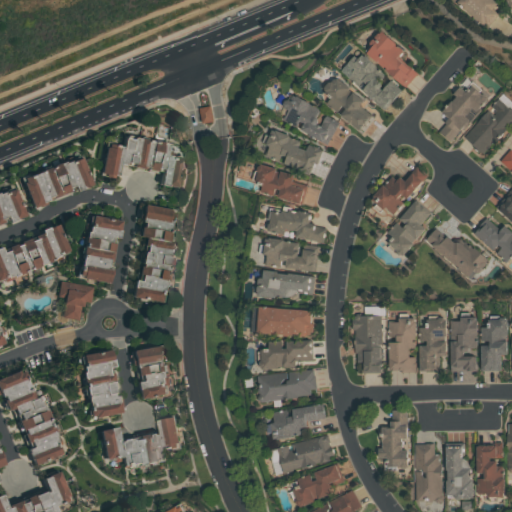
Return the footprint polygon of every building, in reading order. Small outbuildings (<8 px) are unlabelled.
[(459,1),(459,0),(494,0),(497,2),(492,7),(499,14),(492,22),(490,21),(488,22),(486,20),(483,23),(459,1)] [(418,72),(406,86),(367,52),(373,45),(371,43),(371,41),(374,37),(375,37),(376,35),(379,32),(380,32),(382,30),(398,45),(399,44),(401,45),(400,46),(404,50),(398,56),(409,67),(410,65),(418,72)] [(349,62),(355,55),(359,58),(363,53),(380,68),(380,67),(382,69),(381,69),(386,74),(381,79),(382,81),(383,83),(382,84),(380,87),(383,89),(392,80),(402,89),(385,109),(355,82),(355,83),(353,82),(354,81),(348,75),(355,68),(349,62)] [(338,76),(365,99),(361,105),(373,115),(361,130),(333,107),(332,108),(331,106),(331,105),(327,102),(331,97),(328,95),(328,94),(326,91),(327,91),(326,89),(325,86),(329,81),(332,80),(334,78),(337,78),(338,76)] [(473,84),(483,93),(485,93),(489,96),(483,102),(482,102),(478,106),(480,108),(469,121),(470,122),(467,124),(465,122),(451,138),(442,130),(448,123),(446,121),(451,116),(444,110),(448,105),(447,104),(448,103),(449,104),(457,95),(454,93),(461,85),(467,90),(467,89),(469,86),(470,87),(473,84)] [(279,114),(285,105),(284,102),(286,99),(289,98),(290,99),(294,92),(310,101),(310,102),(313,105),(314,104),(316,104),(315,105),(321,109),(317,116),(318,117),(319,119),(319,121),(318,123),(321,125),(327,115),(332,117),(336,119),(335,119),(339,122),(327,142),(297,125),(296,126),(284,119),(285,118),(279,114)] [(511,108),(511,121),(502,133),(503,134),(500,137),(499,136),(484,153),(464,136),(488,107),(495,113),(497,110),(492,105),(499,97),(511,108)] [(215,119),(202,122),(199,107),(212,104),(215,119)] [(299,146),(306,149),(308,143),(313,145),(314,144),(320,146),(319,147),(323,149),(318,163),(315,162),(311,172),(285,162),(287,156),(282,154),(280,160),(275,158),(275,159),(273,158),(274,157),(266,154),(268,149),(268,150),(270,145),(267,143),(268,141),(267,141),(273,127),(291,134),(290,135),(301,140),(299,146)] [(166,154),(171,155),(170,156),(182,158),(176,187),(167,186),(159,185),(161,171),(155,170),(155,171),(147,170),(147,167),(143,166),(142,168),(132,166),(132,165),(118,163),(116,175),(115,175),(115,178),(105,176),(106,173),(100,172),(104,147),(106,147),(107,143),(116,145),(115,146),(122,147),(124,136),(126,136),(126,138),(132,139),(133,137),(156,141),(156,140),(168,143),(166,154)] [(511,169),(500,160),(511,147),(511,148),(511,169)] [(80,156),(91,184),(83,187),(75,191),(73,185),(67,187),(68,190),(51,197),(49,197),(48,196),(46,197),(48,200),(45,201),(46,203),(39,206),(38,204),(32,207),(22,183),(24,182),(23,178),(24,177),(24,175),(27,174),(27,176),(42,170),(42,169),(64,160),(64,161),(70,159),(70,160),(80,156)] [(307,184),(302,201),(300,201),(300,202),(279,195),(281,188),(276,187),(274,194),(269,193),(269,194),(265,193),(265,192),(261,191),(263,184),(256,182),(259,171),(258,168),(259,165),(261,164),(262,162),(277,167),(277,170),(281,171),(282,169),(295,173),(293,180),(307,184)] [(428,174),(407,198),(403,193),(399,197),(404,202),(394,212),(387,206),(384,209),(372,198),(374,196),(374,195),(384,184),(385,185),(388,182),(387,181),(388,179),(389,180),(393,175),(397,179),(400,176),(405,180),(417,165),(428,174)] [(511,185),(511,218),(499,207),(506,200),(505,199),(511,192),(508,190),(511,185)] [(12,189),(23,214),(9,221),(7,217),(0,220),(1,221),(0,221),(0,192),(2,192),(3,193),(12,189)] [(420,223),(425,228),(413,241),(414,242),(403,255),(400,254),(397,252),(397,249),(389,242),(392,239),(390,238),(393,236),(388,231),(397,221),(403,227),(407,223),(401,217),(417,199),(430,211),(420,223)] [(143,204),(169,209),(168,211),(170,212),(167,228),(169,229),(169,232),(170,232),(168,240),(174,241),(172,252),(171,252),(170,256),(168,265),(169,265),(168,268),(167,271),(168,271),(168,274),(169,274),(168,281),(166,280),(165,285),(168,285),(166,292),(161,291),(159,301),(131,296),(133,287),(132,287),(133,279),(139,281),(141,274),(137,274),(139,265),(141,266),(141,263),(140,263),(142,251),(145,251),(146,246),(142,245),(144,237),(138,236),(139,226),(142,226),(143,221),(140,221),(143,204)] [(299,209),(312,212),(310,221),(317,223),(317,225),(328,227),(325,242),(296,236),(297,231),(286,229),(286,234),(269,230),(268,228),(269,223),(271,221),(274,207),(283,209),(284,205),(292,206),(291,209),(299,210),(299,209)] [(92,215),(120,220),(118,230),(119,230),(117,238),(111,236),(110,242),(113,243),(110,261),(109,261),(108,265),(111,266),(110,268),(112,269),(111,276),(109,276),(107,282),(75,277),(77,269),(79,269),(80,260),(81,253),(80,253),(80,249),(82,250),(83,243),(82,243),(84,236),(85,236),(86,232),(84,231),(85,223),(90,224),(92,215)] [(498,232),(505,224),(511,229),(511,256),(507,261),(497,252),(502,246),(499,243),(493,250),(475,232),(483,224),(484,225),(487,222),(498,232)] [(67,250),(57,254),(58,255),(57,256),(58,259),(53,261),(53,259),(45,263),(44,262),(39,264),(39,266),(31,269),(31,268),(25,270),(26,271),(17,275),(17,274),(12,276),(12,278),(4,282),(3,277),(0,278),(0,248),(2,252),(8,250),(7,247),(14,244),(15,246),(20,243),(20,241),(28,238),(29,241),(34,238),(33,235),(41,232),(40,229),(47,226),(48,227),(56,224),(67,250)] [(436,227),(446,236),(448,234),(455,241),(461,241),(463,238),(470,244),(470,243),(472,245),(472,246),(474,248),(475,247),(489,258),(487,261),(487,263),(484,266),(482,267),(482,269),(479,271),(477,272),(471,278),(470,276),(469,277),(426,239),(436,227)] [(266,235),(285,238),(285,239),(288,240),(288,239),(291,239),(291,240),(300,241),(298,249),(299,250),(298,255),(303,255),(304,243),(320,245),(317,270),(286,265),(287,261),(282,260),(282,266),(266,264),(267,254),(264,253),(265,243),(264,243),(265,239),(266,239),(266,235)] [(316,275),(313,294),(297,292),(295,294),(293,295),(291,295),(288,296),(287,296),(282,296),(281,297),(279,297),(279,295),(277,295),(276,297),(258,294),(259,291),(257,289),(258,285),(259,284),(259,283),(259,282),(259,278),(261,276),(263,276),(264,268),(280,270),(279,271),(289,273),(289,272),(316,275)] [(60,281),(92,286),(89,301),(83,300),(82,306),(80,306),(78,318),(62,316),(64,303),(63,303),(64,298),(57,296),(60,281)] [(260,305),(265,306),(265,305),(268,305),(267,306),(313,309),(312,322),(315,322),(314,334),(305,333),(305,335),(289,334),(289,335),(284,334),(284,333),(258,331),(260,305)] [(381,343),(381,359),(383,359),(383,370),(382,370),(382,372),(363,372),(363,361),(357,361),(357,352),(356,352),(356,343),(355,343),(354,338),(356,338),(355,328),(353,328),(353,318),(355,318),(355,316),(355,314),(357,313),(359,313),(360,314),(382,314),(382,343),(381,343)] [(438,315),(439,316),(443,316),(445,317),(446,317),(447,354),(440,354),(440,370),(422,370),(421,345),(428,345),(428,339),(421,339),(421,327),(427,326),(427,322),(429,322),(429,315),(438,315)] [(461,316),(477,315),(477,319),(478,319),(478,334),(477,334),(477,338),(478,338),(478,341),(478,344),(477,344),(477,346),(469,346),(469,347),(468,349),(468,350),(466,351),(465,351),(463,351),(463,355),(476,355),(476,370),(452,370),(451,340),(457,340),(457,334),(452,334),(452,319),(461,319),(461,316)] [(399,317),(415,316),(415,320),(417,320),(417,335),(415,335),(415,339),(416,339),(416,342),(415,342),(415,347),(410,347),(410,356),(416,356),(416,371),(402,371),(402,369),(390,369),(390,348),(389,348),(389,345),(391,345),(391,340),(396,340),(396,335),(389,335),(388,321),(399,321),(399,317)] [(500,318),(502,316),(505,316),(507,318),(508,318),(508,354),(502,354),(502,370),(481,370),(481,344),(490,344),(490,340),(481,340),(481,334),(482,334),(482,326),(492,326),(492,318),(500,318)] [(314,338),(314,360),(297,360),(297,367),(284,367),(284,365),(279,365),(279,368),(262,368),(260,365),(260,361),(262,359),(262,348),(265,348),(265,347),(270,347),(270,340),(283,340),(283,346),(287,346),(287,339),(303,339),(303,338),(314,338)] [(157,345),(159,352),(163,352),(164,361),(166,361),(168,370),(167,370),(167,376),(169,376),(170,383),(166,384),(168,393),(139,398),(136,382),(141,380),(140,374),(137,375),(134,364),(132,364),(130,356),(133,356),(132,350),(157,345)] [(81,354),(109,349),(111,359),(112,358),(113,366),(108,367),(109,372),(111,372),(113,381),(112,381),(114,392),(113,393),(114,395),(117,395),(120,412),(94,417),(93,415),(89,416),(81,370),(79,371),(78,364),(82,363),(81,354)] [(311,394),(298,395),(298,397),(266,400),(265,401),(261,401),(259,399),(258,397),(258,396),(260,393),(260,391),(258,391),(258,387),(259,387),(257,375),(314,368),(315,374),(316,374),(317,388),(311,388),(311,394)] [(34,465),(27,449),(33,447),(30,440),(27,442),(24,434),(26,433),(23,428),(21,429),(20,427),(19,428),(17,422),(18,421),(17,420),(19,420),(13,407),(7,410),(2,399),(5,398),(3,394),(1,395),(0,393),(0,377),(18,370),(19,372),(23,371),(26,379),(29,387),(30,387),(31,390),(33,389),(36,396),(37,396),(41,404),(43,403),(45,409),(46,408),(50,416),(48,417),(51,424),(52,423),(55,430),(54,431),(56,437),(55,437),(57,443),(55,443),(60,454),(34,465)] [(293,408),(324,403),(326,417),(307,419),(308,426),(303,427),(304,433),(277,439),(277,437),(273,438),(271,422),(275,421),(274,411),(280,410),(280,409),(283,409),(283,410),(288,409),(289,415),(294,414),(293,408)] [(402,437),(402,440),(403,440),(403,447),(402,447),(402,449),(408,449),(408,465),(407,467),(402,467),(401,465),(398,465),(398,469),(385,469),(385,457),(379,457),(378,447),(382,446),(382,441),(381,441),(381,426),(392,425),(392,421),(394,421),(394,410),(407,410),(407,437),(402,437)] [(138,434),(149,433),(159,431),(159,433),(161,433),(159,419),(175,416),(180,446),(174,448),(174,446),(164,448),(166,459),(148,462),(149,464),(144,464),(144,463),(137,464),(137,466),(129,467),(126,467),(123,467),(122,460),(113,462),(113,458),(104,459),(99,429),(116,426),(119,441),(121,440),(121,439),(133,437),(133,439),(138,438),(138,434)] [(292,443),(329,433),(332,447),(333,447),(334,451),(334,452),(334,454),(329,455),(330,459),(322,461),(322,460),(316,462),(316,463),(313,464),(313,465),(309,466),(309,465),(284,471),(282,466),(281,464),(280,460),(281,459),(277,447),(288,444),(290,450),(292,449),(293,450),(294,450),(292,443)] [(416,443),(426,443),(426,442),(435,442),(435,453),(441,453),(441,463),(442,463),(442,472),(443,472),(443,474),(442,475),(443,499),(441,502),(437,502),(435,500),(417,500),(416,443)] [(446,442),(465,442),(466,447),(465,447),(465,450),(463,450),(463,456),(469,462),(470,464),(470,467),(471,467),(471,472),(472,472),(472,475),(472,478),(473,478),(474,497),(471,497),(469,498),(465,498),(464,497),(463,497),(461,498),(457,498),(456,497),(456,494),(447,494),(446,442)] [(490,456),(490,460),(497,460),(497,465),(503,465),(503,471),(504,471),(504,473),(504,477),(505,477),(505,496),(488,496),(488,492),(478,492),(477,477),(484,477),(484,472),(477,472),(477,442),(503,442),(503,456),(490,456)] [(337,462),(340,472),(343,471),(346,480),(331,486),(333,492),(320,497),(319,496),(315,498),(316,500),(300,506),(300,505),(298,504),(296,501),(296,500),(297,497),(294,487),(296,486),(296,485),(301,484),(301,485),(303,484),(300,477),(303,476),(303,475),(305,474),(305,475),(311,473),(313,479),(317,478),(314,471),(337,462)] [(58,472),(67,495),(65,496),(67,500),(62,502),(62,501),(53,504),(56,511),(0,511),(0,494),(1,494),(7,507),(9,507),(8,505),(20,499),(22,502),(27,500),(25,496),(33,493),(34,495),(44,490),(45,492),(48,491),(42,478),(58,472)] [(353,488),(363,506),(354,511),(307,511),(343,493),(343,494),(353,488)]
